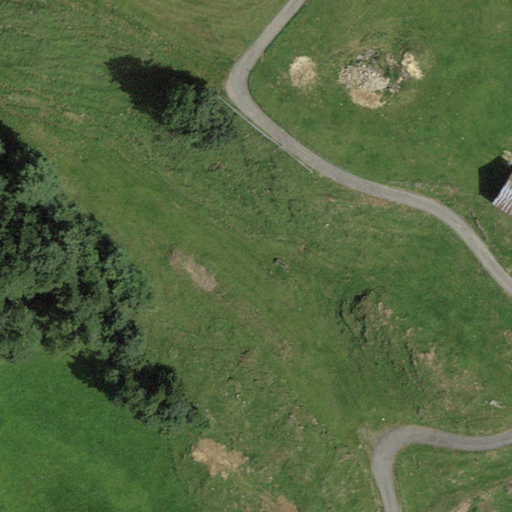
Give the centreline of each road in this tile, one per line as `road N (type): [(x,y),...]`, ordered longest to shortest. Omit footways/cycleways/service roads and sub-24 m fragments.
road 1 (track): [(511,288),(443,214),(344,179),(251,110),(240,93),(243,67),(299,0)]
road 2 (track): [(392,511),(382,463),(401,437),(478,445),(511,437)]
